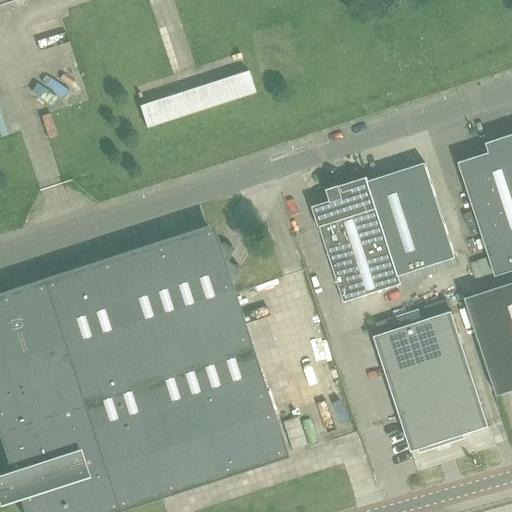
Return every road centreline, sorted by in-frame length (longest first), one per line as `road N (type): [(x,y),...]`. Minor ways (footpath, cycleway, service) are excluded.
road 1 (unclassified): [(0,255),(511,89)]
road 2 (unclassified): [(511,477),(388,511)]
